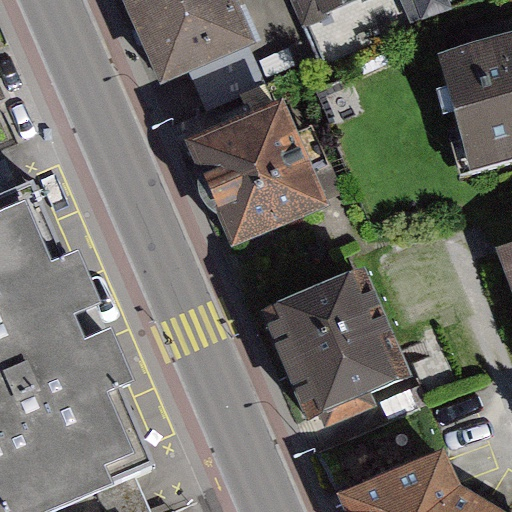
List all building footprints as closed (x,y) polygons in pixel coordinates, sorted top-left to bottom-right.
[(236,0),(115,0),(163,109),(264,65),(236,0)] [(397,0),(292,0),(310,39),(397,0)] [(511,165),(511,56),(438,75),(473,181),(511,165)] [(0,120),(9,117),(0,97),(0,120)] [(332,226),(286,118),(187,160),(232,267),(332,226)] [(0,511),(75,511),(162,476),(43,189),(0,206),(0,511)] [(511,257),(488,264),(511,324),(511,257)] [(373,286),(256,335),(307,457),(424,408),(373,286)] [(484,511),(465,500),(451,465),(339,511),(484,511)]
